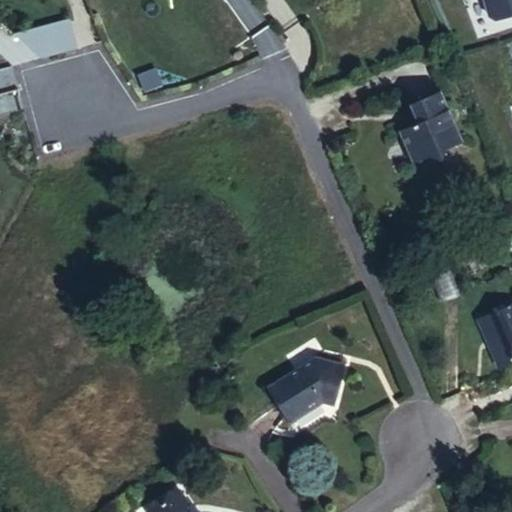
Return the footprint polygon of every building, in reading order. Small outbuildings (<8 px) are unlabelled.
[(511,0),(484,0),(489,16),(495,19),(511,14),(511,0)] [(430,111),(399,124),(407,142),(404,152),(390,157),(401,185),(417,175),(431,181),(436,167),(452,161),(430,111)] [(511,305),(479,321),(499,368),(511,362),(511,305)] [(310,372),(277,395),(297,425),(336,398),(350,400),(358,366),(328,362),(327,372),(316,380),(310,372)] [(191,511),(176,486),(144,508),(146,511),(191,511)]
